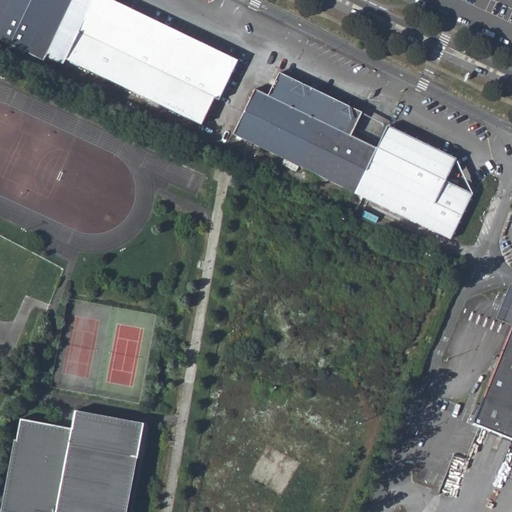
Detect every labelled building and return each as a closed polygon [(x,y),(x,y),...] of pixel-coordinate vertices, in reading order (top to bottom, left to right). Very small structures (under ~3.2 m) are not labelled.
[(48,57),(62,64),(64,61),(93,0),(0,0),(0,40),(45,62),(48,57)] [(214,51),(110,0),(93,0),(64,61),(200,126),(232,59),(214,51)] [(232,135),(262,150),(275,156),(354,194),(375,148),(350,136),(360,114),(278,74),(267,95),(254,89),(232,135)] [(456,160),(385,126),(375,148),(354,194),(371,202),(450,240),(466,208),(472,195),(445,182),(456,160)] [(258,160),(270,166),(275,156),(262,150),(258,160)] [(349,205),(366,213),(371,202),(354,194),(349,205)] [(511,326),(511,285),(510,285),(496,320),(511,326)] [(511,511),(511,330),(473,426),(511,441),(511,511)] [(70,429),(19,419),(1,511),(120,511),(131,457),(138,459),(144,426),(74,412),(70,429)]
